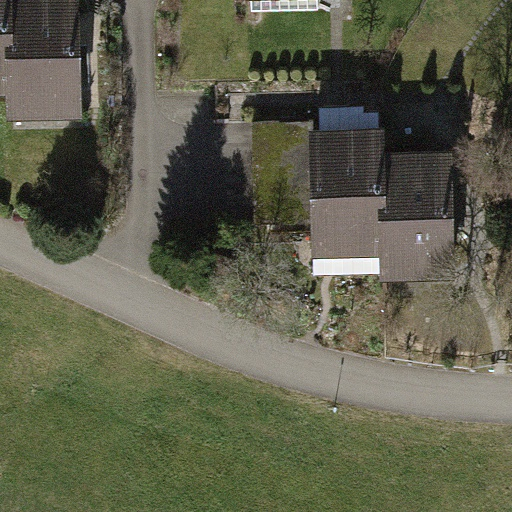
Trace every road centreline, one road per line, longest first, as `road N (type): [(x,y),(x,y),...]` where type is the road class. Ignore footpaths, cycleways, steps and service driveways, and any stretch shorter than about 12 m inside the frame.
road 1 (residential): [(511,409),(301,378),(0,244)]
road 2 (unknown): [(132,303),(147,189),(134,0)]
